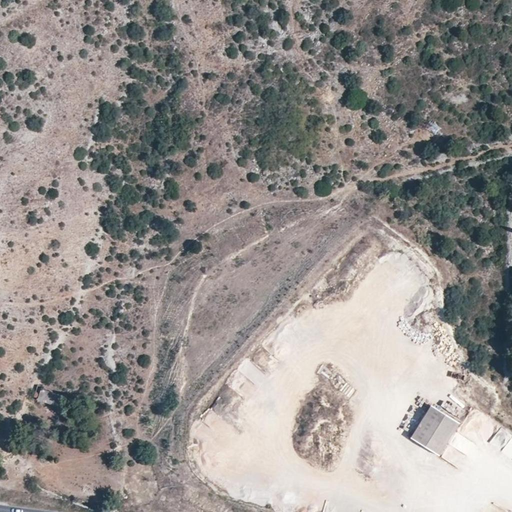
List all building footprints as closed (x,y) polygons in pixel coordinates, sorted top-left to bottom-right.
[(63,395),(42,387),(38,399),(58,406),(63,395)] [(226,418),(232,409),(222,403),(216,411),(226,418)] [(460,422),(432,405),(412,437),(440,454),(460,422)] [(358,427),(350,424),(342,451),(349,454),(358,427)] [(501,426),(489,443),(501,450),(511,434),(501,426)] [(345,459),(325,452),(317,473),(339,480),(345,459)] [(386,459),(382,465),(391,470),(395,464),(386,459)]
